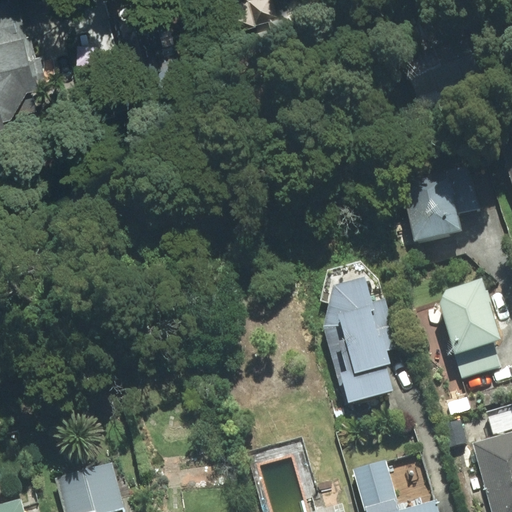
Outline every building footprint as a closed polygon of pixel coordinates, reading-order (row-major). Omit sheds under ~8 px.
[(322,31),(316,2),(282,9),(287,38),(322,31)] [(416,59),(431,96),(499,68),(483,30),(416,59)] [(0,130),(13,127),(26,113),(40,85),(52,84),(46,40),(2,46),(4,60),(0,66),(0,130)] [(400,221),(406,249),(476,235),(471,213),(485,210),(476,170),(413,184),(420,216),(400,221)] [(376,270),(347,280),(330,329),(357,404),(404,387),(404,315),(397,294),(386,298),(376,270)] [(449,294),(468,378),(509,369),(504,349),(511,347),(511,339),(499,283),(449,294)] [(511,511),(511,434),(479,444),(497,511),(511,511)] [(140,511),(139,505),(130,507),(120,463),(63,477),(71,511),(140,511)] [(378,511),(405,505),(395,465),(361,474),(371,511),(378,511)] [(449,511),(446,499),(403,511),(449,511)] [(0,511),(34,511),(32,501),(16,505),(0,508),(0,511)]
